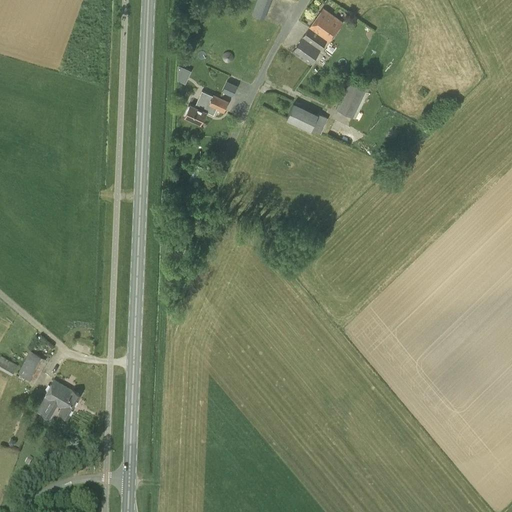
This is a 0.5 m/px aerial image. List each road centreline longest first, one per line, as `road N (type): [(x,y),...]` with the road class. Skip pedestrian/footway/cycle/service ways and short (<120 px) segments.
road 1 (primary): [(129,478),(150,0)]
road 2 (unclassified): [(182,245),(304,0)]
road 3 (unclassified): [(129,478),(61,475),(39,486),(21,511)]
